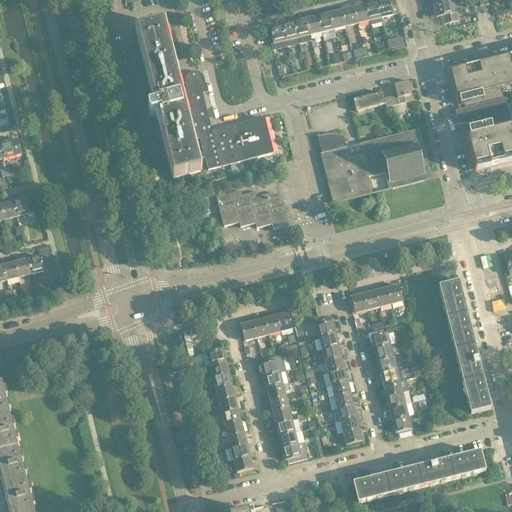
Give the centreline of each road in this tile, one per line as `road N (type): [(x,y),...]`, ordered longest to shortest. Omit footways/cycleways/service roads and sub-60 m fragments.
road 1 (tertiary): [(46,0),(118,295)]
road 2 (tertiary): [(139,290),(67,0)]
road 3 (residential): [(215,283),(464,221)]
road 4 (residential): [(381,454),(344,306),(323,312)]
road 5 (residential): [(272,481),(236,338),(212,339)]
road 6 (residential): [(504,382),(464,221)]
road 7 (residential): [(464,221),(425,63)]
road 8 (residential): [(262,102),(221,112),(190,0)]
road 9 (residential): [(292,95),(425,63)]
road 10 (residential): [(381,454),(511,422)]
road 11 (residential): [(322,216),(292,95)]
